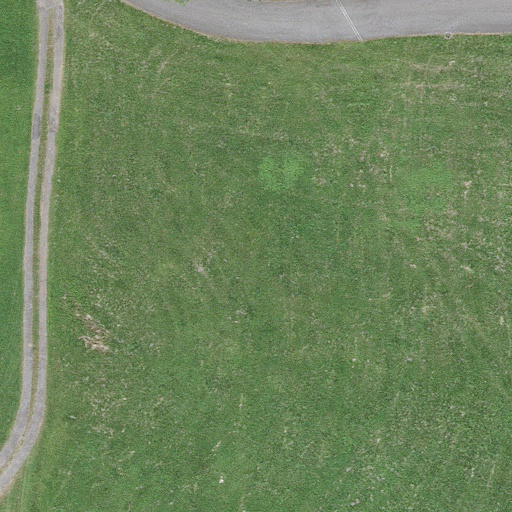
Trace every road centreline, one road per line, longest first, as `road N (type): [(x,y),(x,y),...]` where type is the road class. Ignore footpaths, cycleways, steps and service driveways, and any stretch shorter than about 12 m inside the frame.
road 1 (track): [(38,0),(39,407),(0,481)]
road 2 (residential): [(199,0),(296,27),(511,16)]
